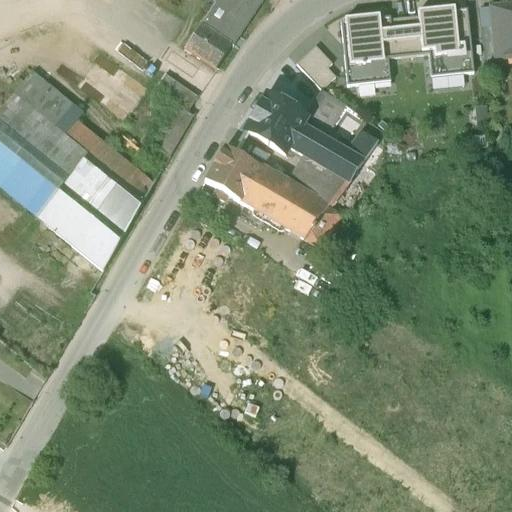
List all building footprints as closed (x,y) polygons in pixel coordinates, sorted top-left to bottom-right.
[(207,0),(214,5),(201,25),(230,47),(263,0),(207,0)] [(511,6),(490,9),(495,60),(511,58),(511,6)] [(482,28),(490,28),(489,7),(481,7),(482,28)] [(344,25),(340,25),(347,89),(374,86),(373,77),(389,76),(388,62),(428,57),(429,72),(445,70),(446,78),(473,75),(466,12),(454,13),(454,10),(417,14),(418,21),(402,22),(403,31),(391,32),(389,20),(379,21),(378,18),(344,21),(344,25)] [(230,47),(201,25),(183,50),(214,71),(230,47)] [(296,66),(320,92),(335,79),(327,70),(331,66),(315,49),(296,66)] [(148,92),(101,56),(77,88),(124,123),(148,92)] [(154,89),(186,112),(197,96),(164,73),(154,89)] [(80,117),(29,76),(0,111),(0,188),(102,271),(141,204),(159,172),(84,112),(80,117)] [(320,92),(307,117),(331,131),(345,107),(320,92)] [(304,122),(265,99),(245,134),(284,157),(289,149),(302,126),(304,122)] [(179,108),(155,149),(169,157),(193,116),(186,112),(179,108)] [(369,125),(353,114),(346,126),(361,136),(369,125)] [(346,158),(308,134),(310,130),(302,126),(289,149),(310,162),(347,184),(361,166),(346,158)] [(376,146),(361,136),(346,158),(361,166),(376,146)] [(258,170),(224,150),(204,184),(216,191),(212,197),(223,203),(227,197),(239,204),(258,170)] [(347,184),(310,162),(305,169),(301,166),(288,188),(327,211),(347,184)] [(288,188),(258,170),(239,204),(321,252),(343,215),(339,213),(336,217),(327,211),(288,188)]
